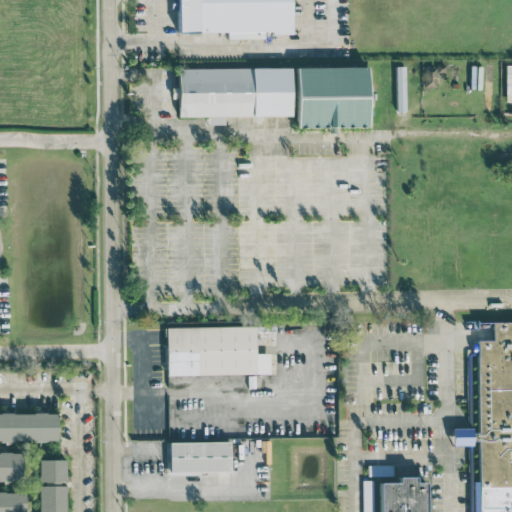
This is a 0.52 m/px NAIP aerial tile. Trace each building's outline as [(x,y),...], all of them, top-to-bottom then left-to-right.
[(171,0),(171,32),(224,31),(224,38),(263,38),(263,33),(289,33),(289,0),(171,0)] [(511,63),(503,64),(504,102),(511,101),(511,63)] [(494,65),(483,64),(482,110),(492,110),(494,65)] [(172,68),(173,116),(204,116),(204,124),(220,124),(220,116),(288,115),(288,127),(362,125),(362,104),(370,104),(370,88),(365,88),(365,65),(288,66),(172,68)] [(422,65),(421,87),(433,88),(433,78),(442,78),(442,66),(422,65)] [(511,511),(511,321),(488,322),(489,339),(472,340),(474,427),(447,428),(447,444),(472,444),(473,511),(511,511)] [(267,373),(267,352),(252,353),(252,325),(161,327),(162,375),(267,373)] [(0,440),(50,441),(50,413),(0,412),(0,440)] [(164,441),(164,472),(227,472),(227,441),(164,441)] [(0,479),(14,480),(14,452),(0,452),(0,479)] [(59,511),(60,483),(60,459),(33,459),(32,511),(59,511)] [(419,511),(424,511),(424,482),(409,482),(409,478),(388,478),(389,465),(365,465),(364,482),(371,482),(371,511),(419,511)] [(0,511),(9,511),(9,492),(0,491),(0,511)]
